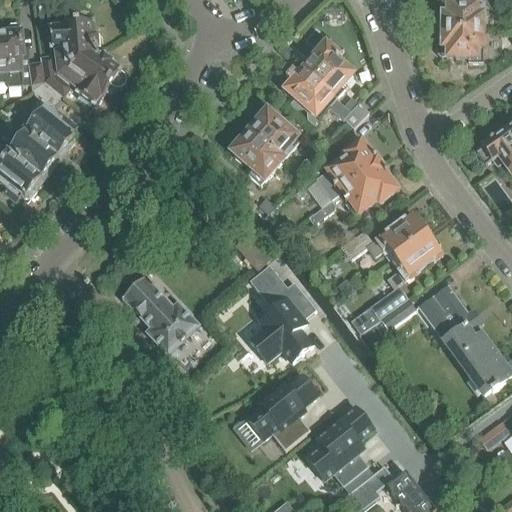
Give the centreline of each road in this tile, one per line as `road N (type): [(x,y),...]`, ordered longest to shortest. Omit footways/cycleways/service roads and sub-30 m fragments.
road 1 (residential): [(0,318),(117,184),(214,37)]
road 2 (residential): [(511,409),(423,475),(330,360)]
road 3 (residential): [(422,145),(374,0)]
road 4 (residential): [(511,267),(422,145)]
